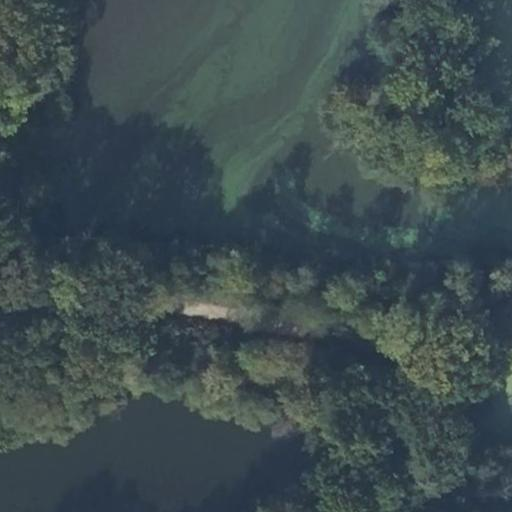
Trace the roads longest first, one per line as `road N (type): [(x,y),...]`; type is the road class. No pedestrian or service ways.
road 1 (track): [(0,290),(442,382),(404,511)]
road 2 (track): [(411,0),(408,137)]
